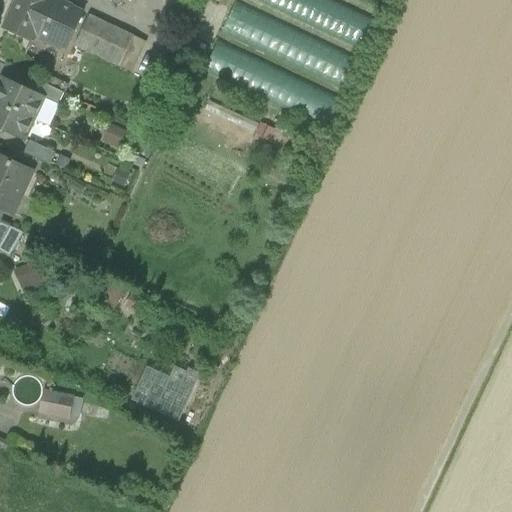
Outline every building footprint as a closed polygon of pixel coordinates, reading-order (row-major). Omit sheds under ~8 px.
[(51,0),(17,0),(4,30),(32,43),(36,33),(51,0)] [(83,15),(52,1),(52,0),(51,0),(36,33),(44,37),(44,42),(60,50),(65,47),(67,48),(83,15)] [(333,0),(248,0),(364,53),(379,21),(333,0)] [(237,3),(221,36),(346,93),(361,61),(237,3)] [(134,37),(89,16),(74,48),(119,69),(134,37)] [(147,43),(134,37),(119,69),(132,75),(147,43)] [(218,42),(203,74),(327,132),(342,99),(218,42)] [(166,57),(155,82),(175,91),(186,66),(166,57)] [(26,89),(3,78),(0,85),(0,103),(35,120),(44,99),(45,98),(26,89)] [(64,94),(31,78),(26,89),(45,98),(44,99),(58,106),(64,94)] [(147,86),(134,111),(152,120),(164,95),(147,86)] [(35,120),(0,103),(0,130),(24,141),(35,120)] [(55,153),(30,141),(24,154),(49,166),(55,153)] [(33,171),(0,156),(0,209),(5,211),(13,215),(33,171)] [(0,222),(0,245),(10,227),(0,222)] [(14,273),(22,292),(47,282),(39,262),(14,273)] [(172,376),(148,365),(132,400),(179,422),(201,374),(190,368),(188,371),(177,366),(172,376)] [(51,392),(46,416),(70,422),(75,398),(51,392)]
